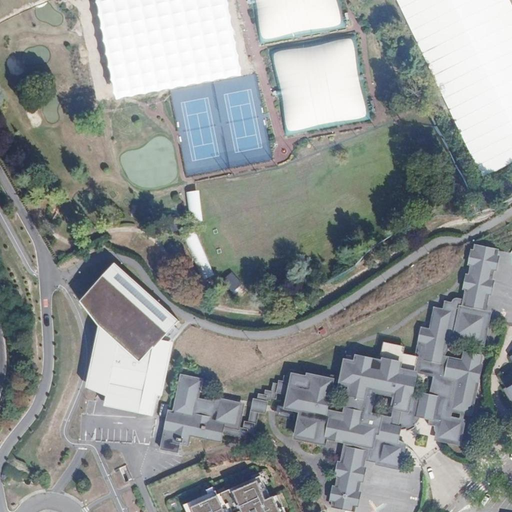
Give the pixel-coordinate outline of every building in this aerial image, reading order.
[(256,0),(262,40),(342,29),(338,0),(256,0)] [(511,59),(484,0),(391,0),(478,184),(511,168),(511,59)] [(287,133),(369,121),(357,38),(275,50),(287,133)] [(203,222),(199,190),(185,192),(190,223),(203,222)] [(203,279),(215,274),(199,234),(187,239),(203,279)] [(480,315),(493,252),(471,248),(460,302),(457,314),(455,316),(458,320),(463,311),(480,315)] [(114,262),(80,302),(99,326),(87,387),(101,394),(105,397),(104,406),(152,416),(155,403),(156,395),(162,396),(173,342),(161,340),(181,320),(114,262)] [(242,284),(231,272),(222,280),(232,292),(242,284)] [(469,415),(475,384),(473,383),(478,356),(463,353),(461,362),(441,359),(447,339),(478,346),(484,316),(480,315),(463,311),(458,320),(455,316),(457,314),(460,302),(454,300),(449,304),(441,303),(439,312),(432,311),(428,331),(419,329),(412,363),(405,361),(406,358),(396,356),(397,349),(382,346),(377,368),(374,369),(371,364),(367,367),(347,363),(343,385),(348,386),(341,416),(322,412),(329,381),(305,376),(305,379),(290,376),(282,414),(298,417),(292,444),(320,450),(322,443),(341,447),(360,451),(361,445),(369,447),(364,466),(395,473),(400,450),(394,440),(396,432),(398,432),(401,432),(403,432),(406,432),(406,434),(410,432),(414,430),(416,428),(414,427),(416,425),(418,423),(420,421),(420,418),(421,415),(430,417),(428,427),(435,428),(434,431),(435,433),(437,435),(436,440),(458,444),(462,423),(449,420),(451,411),(469,415)] [(220,431),(221,424),(238,427),(242,404),(216,399),(215,403),(196,400),(200,380),(182,377),(175,414),(168,412),(166,427),(168,427),(166,436),(164,435),(161,449),(179,453),(180,443),(189,445),(191,435),(210,438),(211,430),(220,431)] [(350,511),(361,466),(364,466),(369,447),(361,445),(360,451),(341,447),(326,511),(350,511)] [(238,511),(278,511),(273,499),(264,503),(255,479),(229,490),(238,511)] [(238,511),(229,490),(188,506),(190,511),(238,511)]
